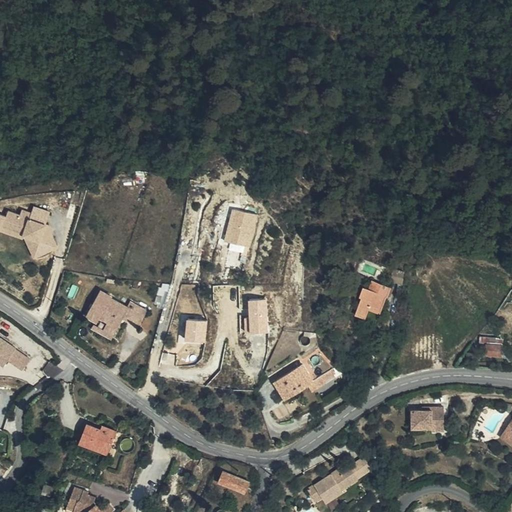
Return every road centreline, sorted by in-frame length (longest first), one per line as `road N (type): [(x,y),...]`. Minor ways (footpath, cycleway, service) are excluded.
road 1 (tertiary): [(271,458),(190,436),(0,299)]
road 2 (tertiary): [(511,380),(408,382),(375,395),(298,451),(271,458)]
